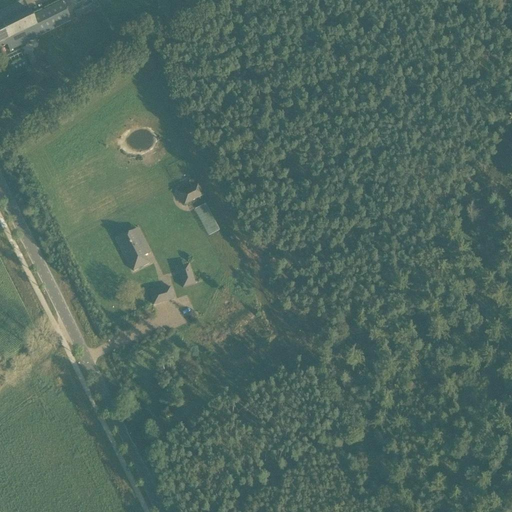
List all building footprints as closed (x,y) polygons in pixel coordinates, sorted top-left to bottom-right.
[(0,24),(0,44),(5,42),(9,51),(71,21),(61,2),(32,16),(29,10),(0,24)] [(9,66),(13,74),(27,66),(23,59),(9,66)] [(183,206),(203,196),(197,183),(177,193),(183,206)] [(118,239),(126,255),(125,256),(133,272),(148,264),(144,257),(147,255),(139,240),(135,241),(131,232),(118,239)] [(187,262),(174,267),(182,289),(195,284),(187,262)] [(171,287),(148,291),(151,305),(173,301),(171,287)]
